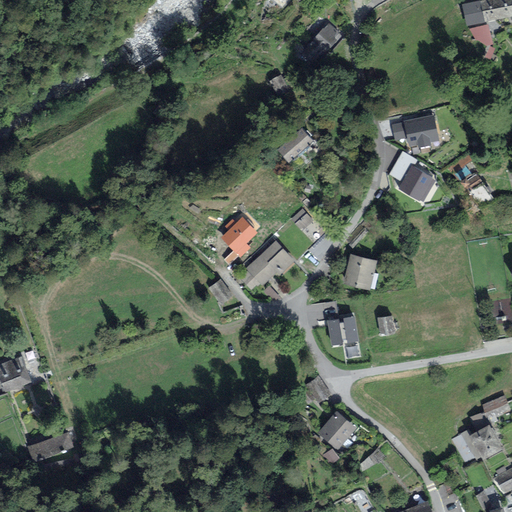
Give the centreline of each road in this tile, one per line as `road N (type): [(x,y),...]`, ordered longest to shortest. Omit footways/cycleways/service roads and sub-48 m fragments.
road 1 (track): [(258,310),(207,326),(145,269),(125,259),(89,259),(65,270),(42,305),(58,375)]
road 2 (residential): [(378,0),(363,13),(353,43),(378,144),(374,184),(298,297)]
road 3 (track): [(0,198),(80,211),(132,201),(224,276)]
road 4 (residential): [(336,379),(511,347)]
road 5 (residential): [(439,511),(407,453),(349,403),(336,379)]
